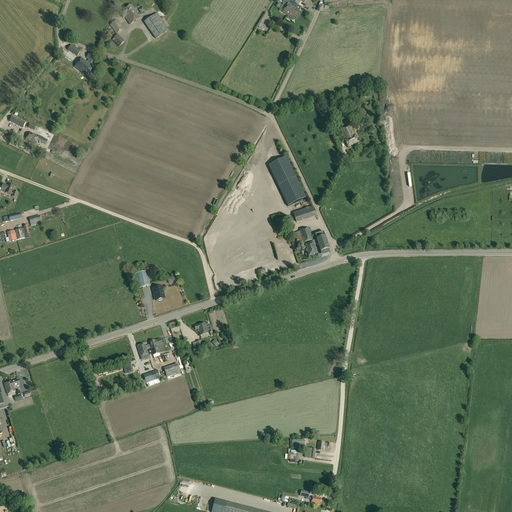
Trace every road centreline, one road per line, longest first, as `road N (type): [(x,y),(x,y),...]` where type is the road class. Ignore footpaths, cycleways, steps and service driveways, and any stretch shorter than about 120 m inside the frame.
road 1 (tertiary): [(0,371),(339,261)]
road 2 (track): [(0,124),(68,42),(269,114)]
road 3 (unclassified): [(339,261),(269,114),(322,0)]
road 4 (track): [(213,302),(195,245),(0,171)]
road 5 (unclassified): [(328,511),(363,256)]
road 6 (tertiary): [(511,253),(363,256)]
